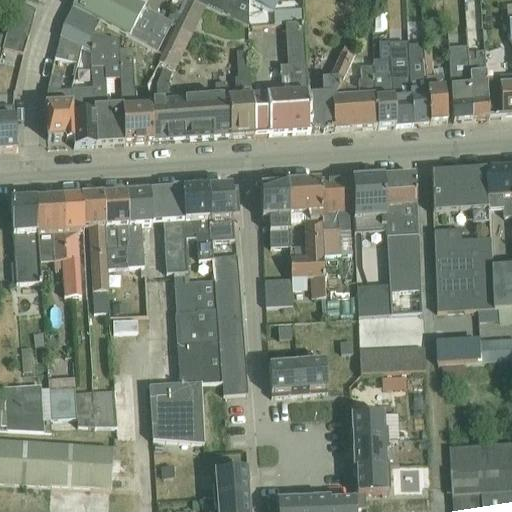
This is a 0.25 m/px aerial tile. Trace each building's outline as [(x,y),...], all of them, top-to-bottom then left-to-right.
[(77,0),(71,12),(98,25),(129,41),(145,49),(157,55),(171,26),(145,13),(120,0),(77,0)] [(120,0),(145,13),(146,11),(156,16),(161,5),(168,9),(171,3),(165,0),(163,0),(162,2),(159,1),(159,0),(120,0)] [(191,0),(190,2),(205,9),(248,30),(248,5),(273,17),(281,0),(191,0)] [(170,41),(186,49),(205,9),(190,2),(189,1),(187,6),(170,41)] [(6,37),(28,42),(35,15),(14,6),(6,34),(6,37)] [(486,86),(488,123),(511,120),(511,8),(506,9),(508,44),(511,53),(511,78),(499,79),(499,85),(486,86)] [(63,29),(90,42),(108,42),(94,35),(98,25),(71,12),(63,29)] [(286,28),(303,27),(303,21),(303,12),(285,13),(286,28)] [(401,16),(389,17),(390,40),(403,40),(401,16)] [(251,95),(254,141),(310,137),(308,101),(303,27),(286,28),(284,28),(287,70),(279,70),(281,98),(265,100),(265,95),(251,95)] [(59,41),(81,51),(91,55),(90,42),(63,29),(59,41)] [(5,40),(1,53),(22,59),(27,43),(28,42),(6,37),(5,40)] [(81,51),(59,41),(54,62),(77,66),(81,51)] [(186,49),(170,41),(158,66),(174,73),(186,49)] [(90,42),(91,55),(92,86),(95,150),(123,149),(121,110),(110,111),(109,98),(113,98),(113,84),(120,84),(119,53),(118,42),(108,42),(90,42)] [(372,71),(377,132),(395,131),(390,47),(377,47),(378,65),(372,65),(372,71)] [(390,47),(395,131),(412,129),(409,81),(403,82),(400,47),(390,47)] [(409,81),(412,129),(429,128),(422,53),(422,48),(407,50),(409,81)] [(308,101),(310,137),(334,135),(332,103),(341,86),(356,56),(344,50),(328,84),(320,84),(321,100),(308,101)] [(472,124),(468,55),(467,51),(448,52),(452,126),(472,124)] [(119,53),(120,84),(121,110),(123,149),(152,147),(149,111),(136,111),(131,52),(119,53)] [(422,53),(429,128),(446,126),(442,72),(433,74),(430,53),(422,53)] [(227,101),(229,142),(254,141),(251,95),(247,55),(237,56),(237,83),(234,83),(235,95),(227,95),(226,87),(215,88),(215,102),(227,101)] [(468,55),(472,124),(488,123),(486,86),(484,56),(475,57),(475,55),(468,55)] [(332,103),(334,135),(377,132),(372,71),(360,72),(361,84),(358,85),(360,101),(351,102),(355,93),(341,86),(332,103)] [(149,111),(152,147),(174,146),(171,105),(169,85),(172,79),(162,74),(156,88),(157,107),(149,107),(149,111)] [(59,95),(63,81),(50,79),(50,81),(47,92),(59,95)] [(70,94),(72,140),(73,152),(95,150),(92,86),(80,88),(80,91),(71,90),(70,94)] [(59,95),(47,92),(45,103),(47,143),(51,143),(53,145),(59,145),(61,143),(66,142),(66,140),(72,140),(70,94),(59,95)] [(171,105),(174,146),(229,142),(227,101),(215,102),(171,105)] [(0,156),(16,155),(13,111),(0,111),(0,156)] [(511,172),(489,174),(491,217),(504,216),(505,220),(511,219),(511,263),(493,264),(496,314),(498,314),(511,312),(511,172)] [(491,217),(489,174),(487,175),(488,177),(444,180),(444,177),(431,178),(433,217),(474,214),(475,228),(491,227),(491,217)] [(383,181),(384,210),(385,216),(386,243),(390,321),(422,319),(415,179),(383,181)] [(351,184),(352,217),(353,233),(363,233),(363,217),(373,216),(373,211),(384,210),(383,181),(351,184)] [(319,186),(323,273),(335,273),(334,270),(338,270),(338,261),(351,259),(348,218),(352,217),(351,184),(319,186)] [(287,188),(289,229),(304,229),(305,251),(290,252),(292,294),(307,294),(306,287),(310,287),(310,302),(324,303),(323,273),(319,186),(287,188)] [(289,229),(287,188),(259,189),(260,207),(261,222),(268,222),(270,253),(290,252),(289,229)] [(207,193),(211,246),(234,245),(233,225),(237,225),(236,198),(231,199),(230,191),(210,192),(207,193)] [(182,194),(185,243),(197,242),(199,265),(212,264),(212,262),(211,246),(207,193),(182,194)] [(149,196),(151,230),(163,228),(166,279),(173,278),(187,278),(185,243),(182,194),(149,196)] [(129,254),(126,254),(128,273),(143,272),(140,231),(151,230),(149,196),(125,198),(129,254)] [(102,200),(105,255),(126,254),(129,254),(125,198),(102,200)] [(80,201),(82,234),(84,234),(88,234),(90,257),(93,319),(109,318),(107,275),(105,255),(102,200),(80,201)] [(61,265),(63,286),(64,302),(81,301),(78,238),(82,238),(82,234),(80,201),(76,201),(61,202),(65,265),(61,265)] [(35,204),(39,268),(53,266),(55,286),(63,286),(61,265),(65,265),(61,202),(35,204)] [(39,268),(35,204),(10,205),(16,289),(41,288),(39,268)] [(386,243),(385,216),(373,217),(375,244),(386,243)] [(496,314),(493,264),(492,243),(463,245),(462,235),(433,236),(437,317),(496,314)] [(105,255),(107,275),(115,274),(128,273),(126,254),(105,255)] [(214,286),(221,389),(222,401),(228,400),(247,399),(245,373),(244,361),(241,327),(236,260),(212,262),(212,264),(214,286)] [(179,390),(160,391),(148,391),(152,446),(203,450),(201,390),(221,389),(214,286),(212,286),(184,288),(183,282),(174,283),(177,320),(174,320),(176,348),(179,390)] [(291,284),(264,285),(265,312),(266,312),(292,311),(291,284)] [(511,312),(498,314),(499,328),(511,327),(511,312)] [(511,343),(482,345),(483,368),(511,365),(511,343)] [(483,368),(482,345),(454,346),(438,347),(439,371),(443,371),(467,369),(483,368)] [(179,390),(176,348),(158,349),(160,391),(179,390)] [(31,352),(21,353),(22,376),(33,375),(31,352)] [(423,353),(359,356),(360,379),(425,377),(423,353)] [(296,367),(299,401),(327,398),(324,365),(296,367)] [(299,401),(296,367),(268,370),(271,403),(299,401)] [(467,369),(443,371),(444,382),(446,383),(453,386),(468,386),(467,369)] [(406,380),(382,381),(382,394),(406,393),(406,380)] [(15,392),(40,391),(40,381),(14,382),(15,392)] [(49,393),(51,425),(76,423),(74,398),(73,383),(48,384),(49,393)] [(40,391),(15,392),(3,393),(3,395),(0,396),(0,432),(5,433),(6,436),(44,438),(43,425),(51,425),(49,393),(40,394),(40,391)] [(92,397),(94,432),(116,433),(114,395),(92,397)] [(74,398),(76,423),(77,432),(94,432),(92,397),(74,398)] [(353,447),(385,445),(383,418),(349,420),(350,438),(353,438),(353,447)] [(385,445),(353,447),(354,455),(351,455),(351,466),(352,473),(354,473),(386,471),(385,445)] [(0,446),(0,488),(110,495),(112,453),(0,446)] [(511,511),(511,447),(450,452),(454,511),(511,511)] [(386,471),(354,473),(356,497),(353,498),(353,504),(355,504),(364,504),(364,498),(387,497),(386,471)] [(215,502),(246,500),(245,491),(248,491),(247,473),(213,476),(215,502)] [(246,500),(215,502),(215,511),(249,511),(249,508),(247,508),(246,500)] [(302,506),(302,511),(329,511),(329,505),(329,502),(311,503),(311,506),(302,506)]
